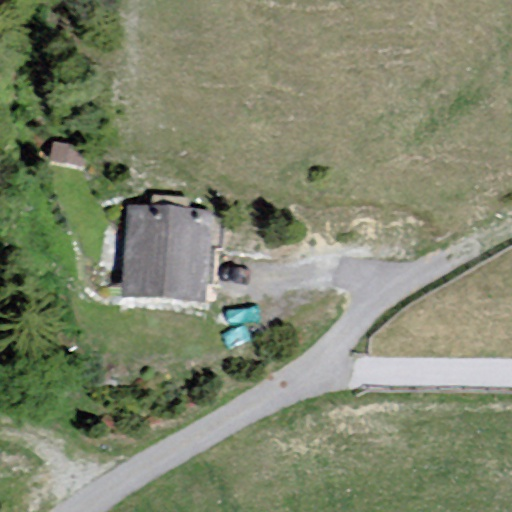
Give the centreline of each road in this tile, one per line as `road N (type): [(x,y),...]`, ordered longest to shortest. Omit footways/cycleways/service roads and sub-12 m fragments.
road 1 (residential): [(65,511),(319,372)]
road 2 (track): [(319,372),(511,260)]
